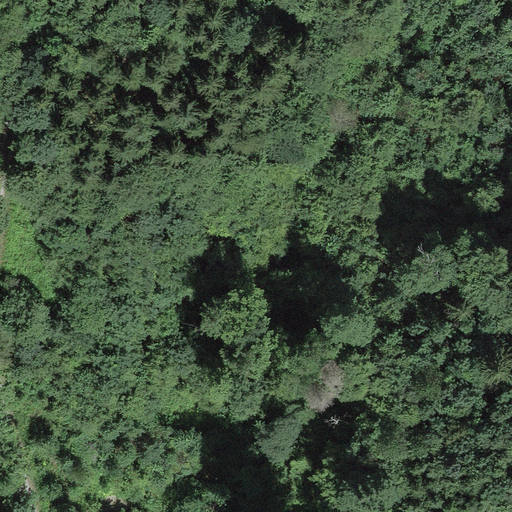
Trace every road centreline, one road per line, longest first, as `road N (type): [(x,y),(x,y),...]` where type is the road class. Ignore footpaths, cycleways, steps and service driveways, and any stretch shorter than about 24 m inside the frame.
road 1 (track): [(313,411),(362,392),(467,388),(511,376)]
road 2 (track): [(16,0),(19,89),(0,188)]
